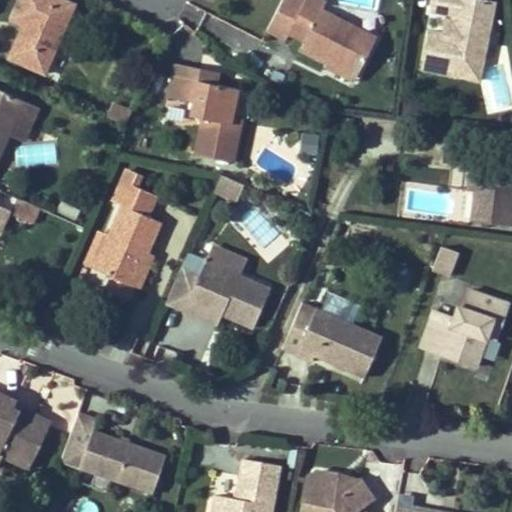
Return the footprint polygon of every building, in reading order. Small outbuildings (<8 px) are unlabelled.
[(74,4),(64,0),(19,0),(11,19),(23,24),(28,26),(25,34),(20,32),(9,58),(44,73),(74,4)] [(376,38),(322,10),(325,3),(319,0),(282,0),(267,30),(285,40),(289,33),(304,41),(301,48),(328,62),(355,76),(356,76),(376,38)] [(482,21),(491,17),(495,2),(482,0),(433,0),(431,11),(452,15),(451,20),(448,34),(442,33),(430,31),(422,69),(479,80),(483,59),(475,52),(482,21)] [(483,59),(491,17),(482,21),(475,52),(483,59)] [(448,34),(451,20),(445,19),(442,33),(448,34)] [(25,34),(28,26),(23,24),(20,32),(25,34)] [(232,116),(238,89),(216,84),(199,80),(201,68),(175,62),(167,97),(193,103),(190,116),(202,119),(194,154),(233,162),(241,125),(230,123),(232,116)] [(355,76),(328,62),(325,67),(353,81),(355,76)] [(216,84),(218,72),(201,68),(199,80),(216,84)] [(0,154),(9,133),(22,103),(23,102),(0,92),(0,154)] [(417,115),(419,98),(404,96),(402,113),(417,115)] [(125,125),(132,109),(115,102),(109,118),(125,125)] [(23,139),(36,109),(22,103),(9,133),(23,139)] [(241,125),(242,119),(232,116),(230,123),(241,125)] [(493,147),(495,132),(479,130),(477,144),(493,147)] [(315,154),(318,136),(303,133),(300,152),(315,154)] [(449,163),(452,141),(438,139),(435,161),(449,163)] [(511,165),(500,164),(502,148),(493,147),(477,144),(474,144),(472,161),(478,162),(474,191),(470,220),(511,225),(511,165)] [(474,191),(478,162),(472,161),(468,190),(474,191)] [(131,187),(136,174),(126,170),(121,182),(131,187)] [(237,200),(244,184),(222,175),(215,190),(237,200)] [(148,252),(161,222),(147,216),(155,197),(131,187),(121,182),(113,201),(122,205),(108,235),(94,267),(94,268),(112,275),(134,285),(148,252)] [(40,208),(22,200),(16,216),(33,224),(40,208)] [(80,209),(61,200),(57,208),(76,217),(80,209)] [(94,267),(108,235),(99,231),(85,263),(94,267)] [(448,276),(457,252),(442,246),(432,270),(448,276)] [(270,289),(238,275),(245,260),(213,247),(209,257),(205,256),(203,260),(187,253),(166,302),(185,311),(190,299),(222,314),(253,327),(270,289)] [(139,287),(154,255),(148,252),(134,285),(139,287)] [(128,298),(134,285),(112,275),(106,288),(128,298)] [(499,329),(508,303),(468,289),(462,307),(457,305),(453,317),(433,310),(420,346),(442,354),(445,347),(460,352),(457,360),(476,366),(487,336),(491,326),(499,329)] [(222,314),(190,299),(185,311),(217,325),(222,314)] [(382,337),(302,302),(292,325),(306,331),(296,354),(311,361),(314,355),(328,361),(329,358),(335,361),(333,363),(364,377),(382,337)] [(296,354),(306,331),(292,325),(282,348),(296,354)] [(496,339),(499,329),(491,326),(487,336),(496,339)] [(457,360),(460,352),(445,347),(442,354),(457,360)] [(50,422),(33,414),(31,418),(12,409),(13,405),(15,401),(0,394),(0,457),(1,455),(29,468),(50,422)] [(33,414),(13,405),(12,409),(31,418),(33,414)] [(165,456),(94,432),(97,420),(77,413),(61,460),(153,492),(165,456)] [(270,511),(279,465),(243,458),(236,498),(215,495),(212,511),(270,511)] [(311,511),(364,511),(361,506),(373,498),(360,480),(359,481),(348,488),(341,477),(339,475),(317,471),(308,477),(305,495),(313,506),(311,511)] [(348,488),(359,481),(341,477),(348,488)] [(311,511),(313,506),(305,495),(301,511),(311,511)]
